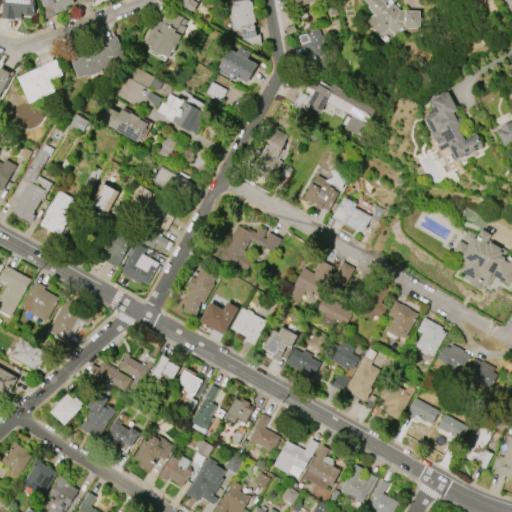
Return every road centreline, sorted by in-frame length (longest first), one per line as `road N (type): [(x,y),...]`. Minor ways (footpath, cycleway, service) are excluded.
road 1 (secondary): [(511,510),(434,481),(0,238)]
road 2 (residential): [(145,317),(276,80),(279,54),(266,0)]
road 3 (residential): [(224,177),(491,328)]
road 4 (residential): [(0,431),(127,307)]
road 5 (residential): [(18,416),(164,511)]
road 6 (residential): [(0,40),(35,43),(147,0)]
